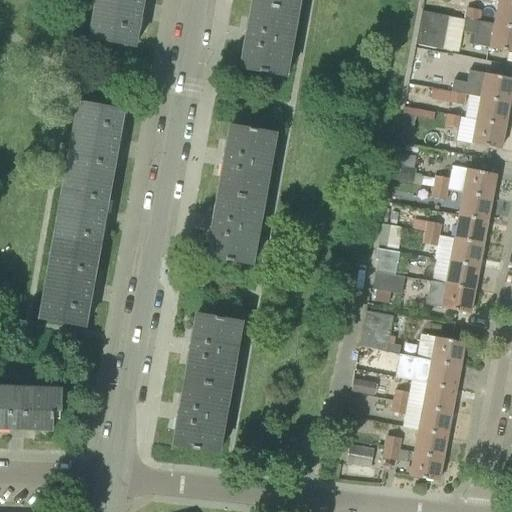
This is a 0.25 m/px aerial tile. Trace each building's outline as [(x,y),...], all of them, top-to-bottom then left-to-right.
[(134,48),(137,32),(142,0),(95,0),(91,25),(96,26),(93,39),(90,39),(91,37),(89,37),(89,40),(134,48)] [(252,0),(252,4),(291,11),(293,0),(252,0)] [(511,4),(499,2),(494,25),(511,28),(511,4)] [(252,4),(243,55),(240,70),(280,77),(282,63),(287,64),(294,27),(289,26),(291,11),(252,4)] [(464,20),(479,22),(481,11),(466,8),(464,20)] [(450,18),(423,13),(417,45),(444,51),(450,18)] [(479,22),(464,20),(462,31),(476,33),(476,35),(474,46),(490,49),(511,52),(511,28),(494,25),(479,22)] [(509,103),(511,88),(511,79),(469,71),(467,84),(453,81),(451,92),(466,95),(480,97),(480,98),(509,103)] [(451,92),(448,103),(464,106),(465,99),(466,95),(451,92)] [(505,126),(509,103),(480,98),(476,121),(505,126)] [(110,183),(120,127),(123,111),(82,104),(80,119),(74,118),(67,161),(72,162),(69,176),(110,183)] [(459,129),(462,118),(446,115),(445,126),(459,129)] [(471,144),(501,150),(505,126),(476,121),(471,144)] [(230,127),(228,141),(218,192),(258,199),(261,186),(265,186),(272,148),(267,147),(270,133),(230,127)] [(411,141),(413,129),(400,127),(398,139),(411,141)] [(394,166),(391,180),(414,184),(415,176),(416,170),(394,166)] [(466,170),(466,172),(462,193),(492,198),(496,175),(466,170)] [(97,256),(107,199),(110,183),(69,176),(67,192),(62,191),(54,234),(59,235),(57,249),(97,256)] [(433,187),(434,179),(415,176),(414,184),(425,186),(433,187)] [(448,190),(450,179),(435,177),(434,179),(433,187),(448,190)] [(448,190),(433,187),(431,198),(446,201),(448,190)] [(218,192),(209,243),(207,258),(246,265),(249,252),(254,253),(260,215),(256,214),(258,199),(218,192)] [(492,198),(462,193),(458,216),(487,221),(492,198)] [(458,216),(453,239),(483,245),(487,221),(458,216)] [(413,230),(425,232),(427,222),(415,220),(413,230)] [(425,232),(424,234),(439,236),(441,225),(427,222),(425,232)] [(382,225),(378,246),(386,247),(387,245),(390,227),(382,225)] [(439,236),(424,234),(422,245),(437,247),(439,236)] [(483,245),(453,239),(449,262),(479,268),(483,245)] [(39,320),(84,328),(97,256),(57,249),(54,263),(49,262),(39,320)] [(377,260),(396,264),(398,253),(377,249),(375,260),(377,260)] [(445,285),(474,291),(479,268),(449,262),(445,285)] [(401,294),(405,278),(375,272),(372,289),(401,294)] [(440,309),(470,314),(474,291),(445,285),(429,283),(425,306),(440,309)] [(394,317),(366,311),(359,347),(379,351),(387,352),(394,317)] [(196,315),(194,329),(185,380),(224,387),(226,373),(232,374),(239,337),(233,336),(236,322),(196,315)] [(460,367),(464,343),(421,335),(417,357),(416,358),(432,362),(460,367)] [(389,344),(387,352),(399,355),(401,346),(394,345),(389,344)] [(456,390),(460,367),(432,362),(428,384),(456,390)] [(173,446),(218,454),(227,402),(222,402),(224,387),(185,380),(173,446)] [(354,380),(352,392),(374,397),(376,385),(354,380)] [(451,413),(456,390),(428,384),(423,407),(423,408),(451,413)] [(0,429),(52,431),(53,429),(53,410),(60,410),(61,390),(0,388),(0,429)] [(395,391),(393,402),(408,405),(408,404),(410,393),(395,391)] [(403,427),(419,430),(419,431),(447,436),(451,413),(423,408),(423,407),(408,404),(408,405),(393,402),(391,412),(405,415),(403,427)] [(447,436),(419,431),(414,454),(443,459),(447,436)] [(386,439),(384,449),(398,451),(398,450),(400,442),(386,439)] [(373,450),(350,446),(349,446),(346,464),(370,468),(373,450)] [(398,451),(384,449),(382,459),(396,461),(398,451)] [(396,461),(408,464),(410,453),(398,450),(398,451),(396,461)] [(414,454),(410,477),(438,482),(443,459),(414,454)]
